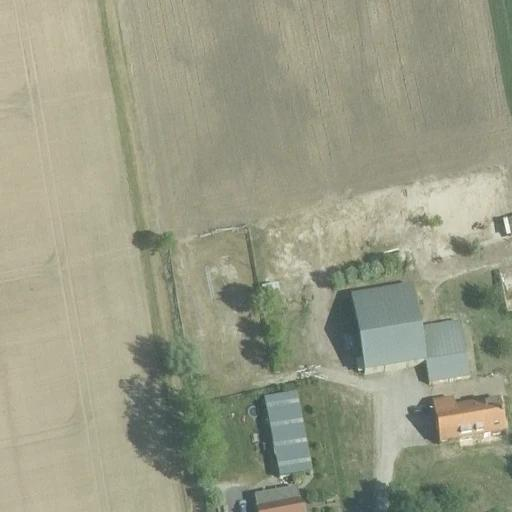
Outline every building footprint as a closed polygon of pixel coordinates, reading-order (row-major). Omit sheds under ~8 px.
[(511,220),(503,222),(507,242),(511,241),(511,220)] [(405,256),(382,261),(383,270),(407,265),(405,256)] [(427,386),(468,379),(459,325),(418,331),(410,288),(348,299),(362,376),(423,366),(427,386)] [(286,397),(263,401),(277,481),(300,476),(308,475),(294,396),(286,397)] [(438,446),(504,435),(498,401),(453,409),(451,401),(430,405),(438,446)] [(255,499),(253,500),(255,511),(298,511),(294,491),(255,499)]
